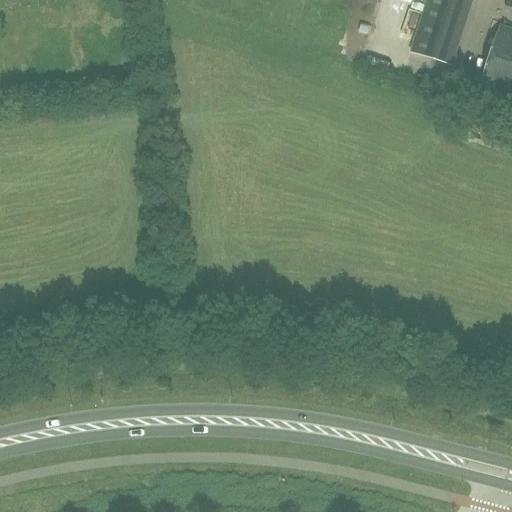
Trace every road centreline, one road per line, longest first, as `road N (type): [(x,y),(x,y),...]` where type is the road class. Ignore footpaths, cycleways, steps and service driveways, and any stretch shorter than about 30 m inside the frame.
road 1 (primary): [(504,465),(271,416),(133,413),(0,435)]
road 2 (primary): [(0,455),(136,435),(269,438),(493,485)]
